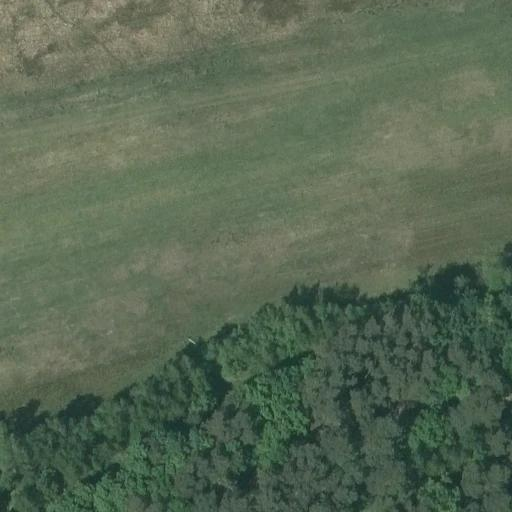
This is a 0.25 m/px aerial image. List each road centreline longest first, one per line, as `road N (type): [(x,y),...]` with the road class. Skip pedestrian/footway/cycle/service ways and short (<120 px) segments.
road 1 (track): [(511,28),(0,139)]
road 2 (track): [(357,418),(185,511)]
road 3 (track): [(511,398),(357,418)]
